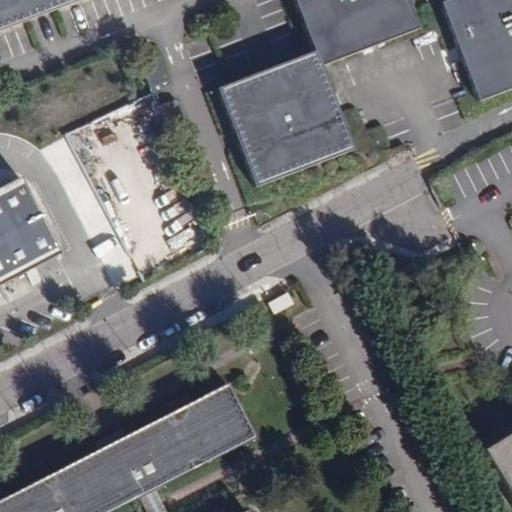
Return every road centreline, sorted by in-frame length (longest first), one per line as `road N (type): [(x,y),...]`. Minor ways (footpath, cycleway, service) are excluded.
road 1 (residential): [(0,394),(364,206),(455,226)]
road 2 (unknown): [(448,69),(413,86),(405,103),(405,125),(424,168)]
